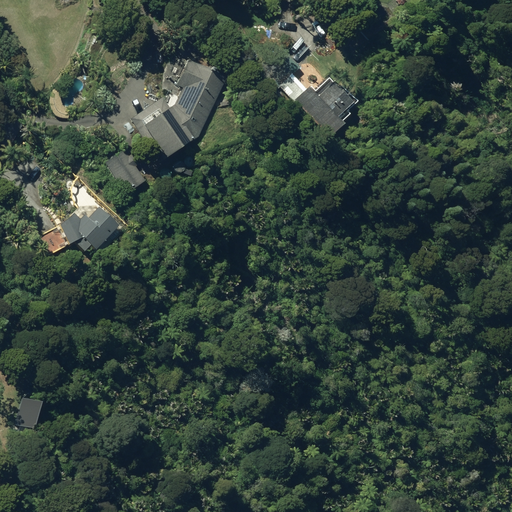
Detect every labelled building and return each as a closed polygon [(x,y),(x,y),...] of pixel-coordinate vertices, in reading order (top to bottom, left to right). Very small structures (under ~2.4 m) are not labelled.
[(248,56),(253,51),(249,47),(244,52),(248,56)] [(283,104),(317,142),(333,128),(327,122),(342,108),(323,87),(308,101),(286,77),(295,69),(279,52),(254,75),(270,92),(273,89),(286,102),(283,104)] [(131,119),(161,162),(200,136),(227,76),(189,59),(177,84),(184,87),(176,104),(171,107),(164,96),(131,119)] [(106,162),(126,194),(146,181),(137,166),(139,164),(133,154),(129,156),(125,150),(106,162)] [(38,237),(48,256),(76,242),(86,252),(92,246),(97,251),(119,226),(100,208),(90,218),(86,215),(82,220),(76,214),(61,226),(60,225),(38,237)] [(42,402),(22,397),(15,423),(36,428),(42,402)]
